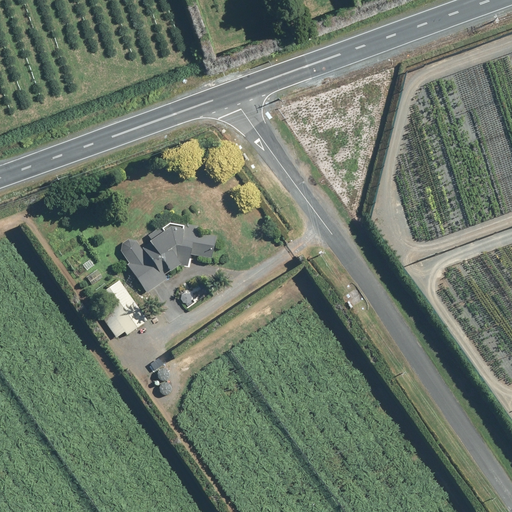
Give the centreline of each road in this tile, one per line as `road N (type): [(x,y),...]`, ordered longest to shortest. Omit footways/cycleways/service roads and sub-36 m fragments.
road 1 (unclassified): [(229,94),(511,495)]
road 2 (tertiary): [(229,94),(485,0)]
road 3 (tertiary): [(0,177),(229,94)]
